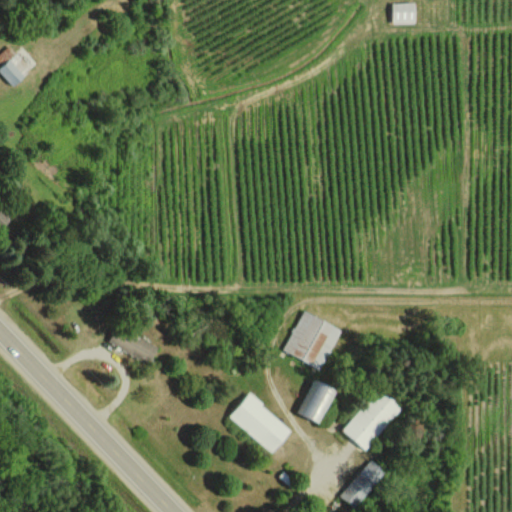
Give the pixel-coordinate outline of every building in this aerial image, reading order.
[(415,22),(414,2),(392,3),(392,23),(415,22)] [(0,51),(0,73),(11,86),(25,74),(21,69),(26,64),(7,44),(0,51)] [(0,225),(8,218),(0,208),(0,225)] [(318,368),(340,329),(303,308),(281,348),(318,368)] [(145,364),(156,347),(116,323),(106,340),(145,364)] [(335,388),(313,377),(295,411),(317,422),(335,388)] [(340,429),(363,449),(399,406),(376,387),(340,429)] [(269,452),(289,429),(247,392),(227,415),(269,452)] [(384,471),(369,458),(337,494),(351,507),(384,471)]
